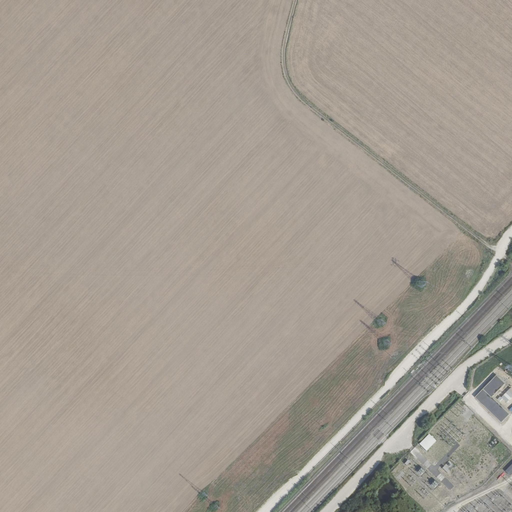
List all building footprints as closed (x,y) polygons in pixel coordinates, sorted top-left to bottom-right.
[(505,383),(497,375),(484,388),(492,396),(505,383)] [(510,414),(484,388),(476,397),(502,422),(510,414)] [(436,441),(429,434),(419,444),(426,451),(436,441)] [(450,460),(442,468),(447,473),(455,466),(450,460)] [(417,472),(421,476),(426,471),(422,468),(417,472)]
